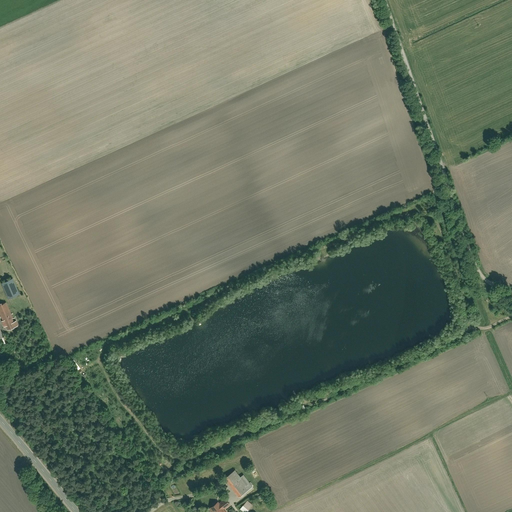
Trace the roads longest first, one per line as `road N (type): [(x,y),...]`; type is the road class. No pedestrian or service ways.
road 1 (unclassified): [(383,0),(474,256),(486,277),(511,291)]
road 2 (unclassified): [(511,317),(487,328),(472,323),(440,224)]
road 3 (tertiary): [(0,419),(77,511)]
